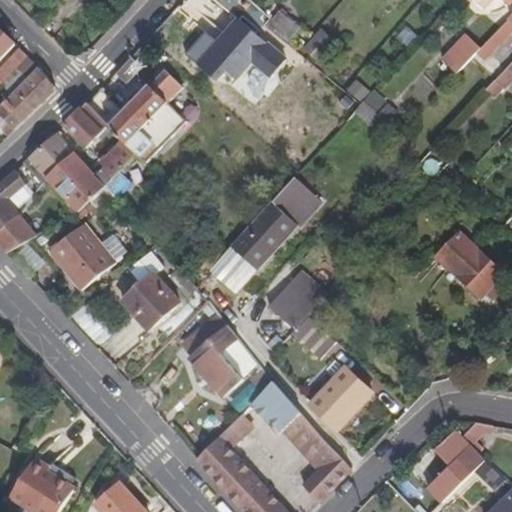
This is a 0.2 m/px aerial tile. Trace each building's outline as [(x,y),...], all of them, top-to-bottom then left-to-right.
[(300,28),(280,11),(269,25),(288,42),(300,28)] [(208,29),(188,52),(255,109),(294,63),(238,16),(219,38),(208,29)] [(511,16),(498,32),(484,45),(479,51),(475,56),(483,63),(511,32),(511,16)] [(0,64),(17,46),(0,29),(0,64)] [(475,56),(479,51),(464,37),(441,62),(455,76),(461,71),(475,56)] [(0,110),(40,69),(22,51),(0,74),(0,110)] [(126,85),(142,69),(129,59),(115,74),(126,85)] [(57,93),(56,88),(40,69),(0,110),(0,113),(17,131),(57,93)] [(170,135),(180,124),(178,112),(194,94),(167,69),(122,115),(99,91),(85,106),(108,130),(115,137),(121,144),(136,159),(143,166),(144,165),(157,152),(147,143),(157,132),(170,135)] [(362,103),(370,95),(355,82),(345,94),(360,106),(362,103)] [(386,103),(373,92),(370,95),(362,103),(376,115),(386,103)] [(376,115),(362,103),(360,106),(353,115),(372,132),(382,120),(378,117),(377,116),(376,115)] [(86,151),(108,130),(85,106),(78,112),(64,128),(86,151)] [(397,115),(387,107),(377,116),(378,117),(388,125),(397,115)] [(17,131),(0,113),(0,128),(10,138),(17,131)] [(75,157),(57,136),(29,160),(23,165),(44,186),(48,182),(49,181),(75,157)] [(511,150),(511,140),(508,136),(497,147),(506,157),(511,150)] [(113,181),(136,159),(121,144),(99,164),(104,171),(95,179),(104,188),(114,200),(123,192),(113,181)] [(89,203),(104,188),(95,179),(75,157),(49,181),(76,213),(77,213),(89,203)] [(0,233),(17,215),(12,210),(6,202),(25,185),(15,172),(0,185),(0,233)] [(257,271),(321,202),(294,179),(232,249),(257,271)] [(32,193),(25,185),(6,202),(12,210),(32,193)] [(99,214),(114,200),(104,188),(89,203),(99,214)] [(0,250),(7,256),(37,238),(36,236),(17,215),(0,233),(0,250)] [(81,293),(116,265),(115,263),(101,246),(85,227),(67,242),(52,255),(51,256),(81,293)] [(48,249),(52,255),(67,242),(62,237),(48,249)] [(112,237),(101,246),(115,263),(126,254),(112,237)] [(494,286),(502,277),(458,237),(436,262),(479,301),(483,297),(494,286)] [(15,257),(33,276),(44,265),(27,246),(15,257)] [(238,293),(257,271),(232,249),(213,271),(238,293)] [(186,298),(196,290),(189,282),(179,270),(170,279),(186,298)] [(309,318),(326,298),(300,274),(270,308),(297,332),(309,318)] [(151,332),(180,305),(153,276),(123,303),(151,332)] [(491,305),(502,293),(494,286),(483,297),(491,305)] [(320,360),(335,343),(309,318),(297,332),(293,336),(320,360)] [(243,383),(220,355),(238,340),(237,339),(228,328),(186,362),(219,402),(243,383)] [(337,431),(372,393),(343,368),(310,405),(337,431)] [(261,395),(273,384),(264,372),(251,385),(261,395)] [(300,413),(273,384),(261,395),(255,402),(256,404),(252,408),(268,424),(271,422),(281,432),(300,413)] [(314,460),(329,445),(300,413),(281,432),(317,471),(321,467),(314,460)] [(240,417),(231,426),(243,438),(253,428),(242,416),(240,417)] [(489,435),(495,429),(473,425),(461,437),(470,447),(482,435),(489,435)] [(287,511),(231,450),(243,438),(231,426),(197,462),(241,511),(287,511)] [(452,493),(483,461),(478,456),(474,460),(450,436),(440,448),(455,462),(449,468),(437,479),(452,493)] [(319,505),(352,470),(329,445),(314,460),(321,467),(317,471),(302,488),(319,505)] [(455,462),(440,448),(431,457),(441,467),(444,464),(449,468),(455,462)] [(26,511),(57,511),(72,491),(45,473),(48,468),(33,458),(7,499),(26,511)] [(431,467),(424,459),(413,469),(414,470),(407,476),(413,482),(420,476),(420,477),(431,467)] [(142,511),(117,483),(92,505),(97,511),(142,511)] [(511,511),(511,492),(492,511),(511,511)]
